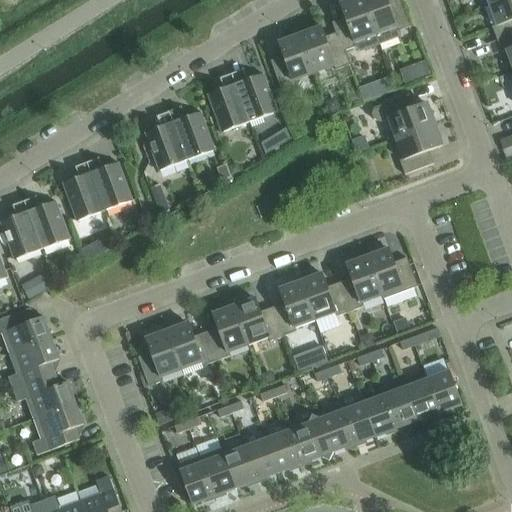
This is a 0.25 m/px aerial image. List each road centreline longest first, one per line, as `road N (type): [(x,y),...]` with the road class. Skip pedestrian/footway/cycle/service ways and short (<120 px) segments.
road 1 (residential): [(151,511),(91,349),(103,316),(413,204)]
road 2 (residential): [(303,0),(0,181)]
road 3 (residential): [(491,174),(429,0)]
road 4 (residential): [(511,473),(457,322)]
road 5 (residential): [(0,67),(111,0)]
road 6 (residential): [(457,322),(413,204)]
